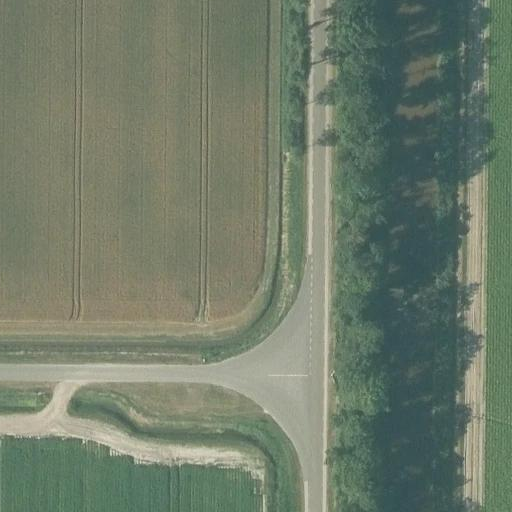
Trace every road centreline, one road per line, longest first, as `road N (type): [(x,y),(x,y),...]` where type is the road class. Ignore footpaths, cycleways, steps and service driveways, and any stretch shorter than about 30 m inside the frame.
road 1 (unclassified): [(315,376),(319,0)]
road 2 (unclassified): [(0,371),(315,376)]
road 3 (unclassified): [(314,511),(315,376)]
